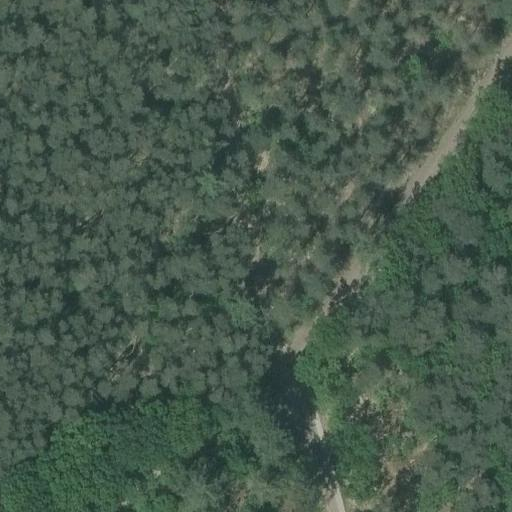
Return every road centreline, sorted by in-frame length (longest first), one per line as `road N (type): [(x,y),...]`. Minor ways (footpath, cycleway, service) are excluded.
road 1 (track): [(281,386),(265,358),(209,0)]
road 2 (track): [(511,73),(281,386)]
road 3 (track): [(281,386),(82,511)]
road 4 (track): [(281,386),(306,432),(329,511)]
